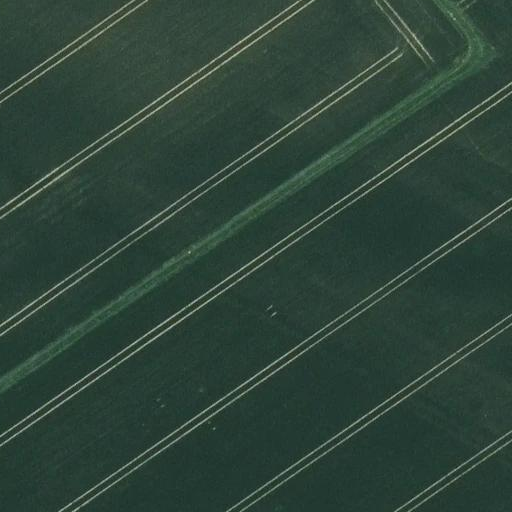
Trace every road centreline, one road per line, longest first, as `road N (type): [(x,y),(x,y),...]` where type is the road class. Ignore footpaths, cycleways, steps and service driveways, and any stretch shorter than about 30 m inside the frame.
road 1 (track): [(0,404),(511,47)]
road 2 (track): [(428,0),(511,103)]
